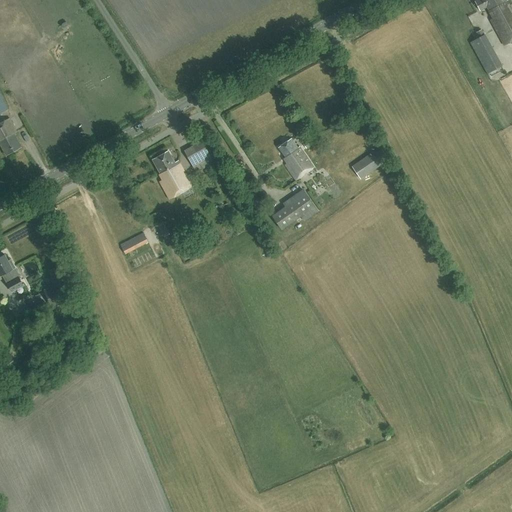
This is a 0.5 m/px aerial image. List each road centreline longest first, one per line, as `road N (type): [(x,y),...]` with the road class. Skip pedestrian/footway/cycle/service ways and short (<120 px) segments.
road 1 (secondary): [(168,113),(373,0)]
road 2 (secondary): [(0,206),(168,113)]
road 3 (unclassified): [(168,113),(95,0)]
